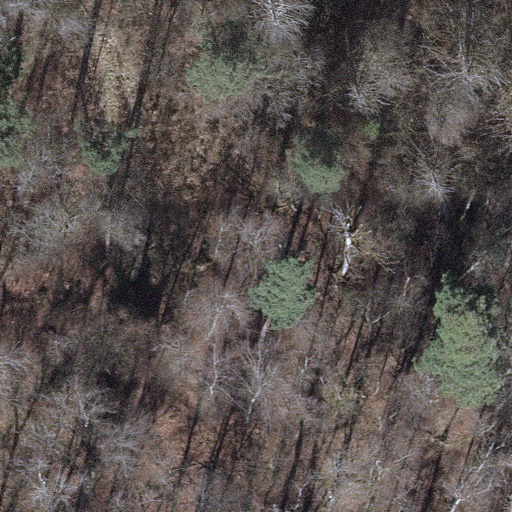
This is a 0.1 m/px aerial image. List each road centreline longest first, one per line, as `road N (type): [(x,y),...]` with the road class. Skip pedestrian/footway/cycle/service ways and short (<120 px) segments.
road 1 (track): [(98,0),(153,222),(59,428),(0,479)]
road 2 (track): [(511,104),(467,64),(418,0)]
